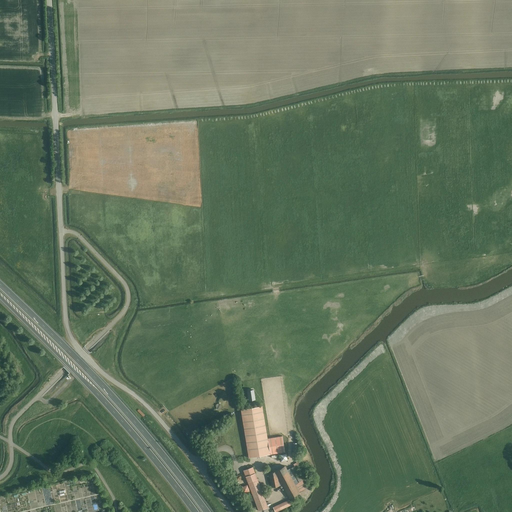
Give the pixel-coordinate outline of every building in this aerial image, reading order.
[(267,438),(262,405),(241,409),(249,457),(286,451),(283,435),(267,438)] [(246,476),(255,473),(253,466),(243,470),(246,476)] [(272,487),(283,485),(291,501),(301,495),(299,492),(303,490),(299,482),(295,484),(285,466),(275,471),(270,473),(272,487)] [(302,480),(295,466),(291,468),(298,482),(302,480)] [(248,482),(252,493),(258,511),(268,507),(257,478),(248,482)] [(247,485),(241,487),(243,493),(249,491),(247,485)] [(289,499),(273,507),(275,511),(292,504),(289,499)]
